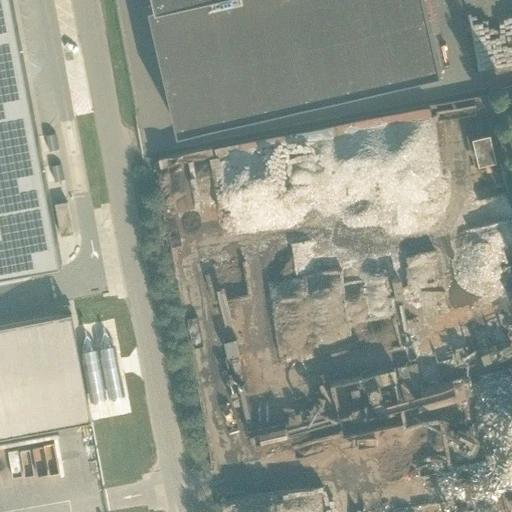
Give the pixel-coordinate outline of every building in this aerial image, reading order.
[(0,0),(0,273),(62,262),(13,0),(0,0)] [(148,0),(179,132),(442,72),(425,0),(148,0)] [(482,175),(500,171),(494,144),(476,149),(482,175)] [(63,306),(64,314),(71,312),(70,305),(63,306)] [(72,313),(0,326),(0,437),(92,420),(72,313)] [(375,378),(331,387),(333,401),(378,392),(375,378)] [(363,440),(365,471),(411,468),(408,430),(377,432),(376,414),(346,416),(348,441),(363,440)]
